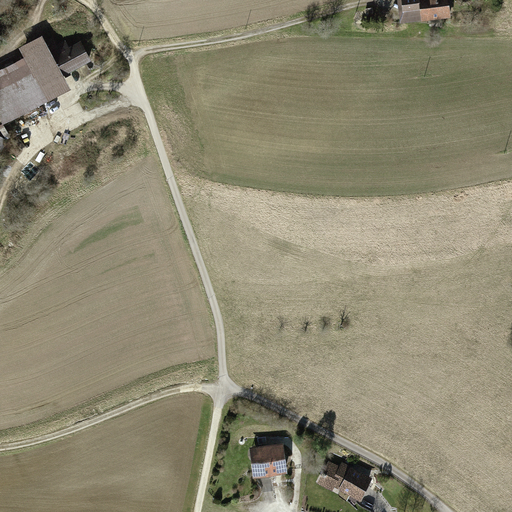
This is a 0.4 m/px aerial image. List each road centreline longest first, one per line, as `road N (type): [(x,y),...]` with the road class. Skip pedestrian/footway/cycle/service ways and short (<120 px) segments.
road 1 (residential): [(447,511),(387,465),(225,383),(212,297),(127,56)]
road 2 (track): [(197,511),(225,383),(170,392),(0,448)]
road 3 (track): [(370,0),(245,35),(127,56),(79,83),(67,122)]
road 4 (track): [(0,192),(10,167),(67,122),(140,96)]
